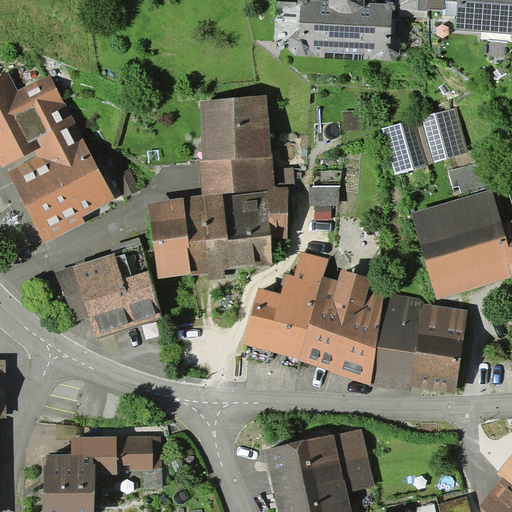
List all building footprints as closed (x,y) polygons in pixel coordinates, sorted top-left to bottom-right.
[(298,0),(299,4),(301,6),(300,30),(297,31),(289,38),(289,48),(295,56),(306,56),(372,59),(392,60),(400,53),(400,41),(393,35),(391,35),(392,10),(394,8),(394,3),(392,2),(388,2),(386,3),(365,2),(364,0),(328,0),(329,0),(316,0),(298,0)] [(394,0),(394,3),(394,8),(428,10),(428,9),(428,0),(394,0)] [(443,0),(428,0),(428,9),(443,10),(443,0)] [(511,32),(511,0),(443,0),(457,0),(456,29),(511,32)] [(8,171),(45,243),(85,222),(82,216),(114,199),(50,73),(18,90),(8,71),(0,75),(0,159),(3,165),(33,150),(37,156),(8,171)] [(199,161),(203,195),(148,203),(158,278),(191,273),(191,275),(209,273),(210,280),(226,278),(224,269),(273,264),(272,239),(288,239),(288,186),(275,187),(275,169),(273,154),(272,154),(267,95),(201,100),(202,160),(199,161)] [(469,153),(457,107),(422,117),(434,162),(469,153)] [(413,119),(382,128),(395,175),(426,166),(413,119)] [(487,190),(477,162),(448,171),(453,187),(458,186),(462,197),(487,190)] [(275,169),(275,187),(288,186),(294,186),(292,168),(275,169)] [(340,187),(310,187),(310,205),(314,205),(331,205),(340,205),(340,187)] [(462,197),(412,213),(437,299),(511,276),(511,220),(503,223),(492,188),(487,190),(462,197)] [(331,219),(331,205),(314,205),(314,219),(331,219)] [(244,344),(298,358),(322,276),(323,277),(328,258),(301,251),(295,275),(287,273),(281,293),(258,287),(244,344)] [(90,317),(97,339),(162,316),(148,271),(132,276),(123,278),(115,257),(113,253),(56,272),(73,322),(90,317)] [(124,254),(115,257),(123,278),(132,276),(124,254)] [(322,276),(298,358),(298,359),(331,370),(331,372),(371,385),(386,292),(369,287),(371,277),(341,269),(338,280),(323,277),(322,276)] [(411,392),(411,387),(456,393),(468,310),(423,303),(423,299),(386,292),(371,385),(411,392)] [(71,437),(76,437),(76,427),(57,425),(55,440),(71,440),(71,437)] [(363,428),(265,449),(278,511),(352,511),(348,491),(375,486),(363,428)] [(43,465),(43,511),(94,511),(94,474),(118,473),(118,471),(153,470),(153,469),(162,469),(162,435),(76,437),(71,437),(71,440),(71,454),(46,455),(46,464),(43,465)] [(502,477),(479,505),(487,511),(511,511),(511,453),(497,472),(502,477)] [(471,511),(467,497),(439,505),(440,511),(471,511)]
